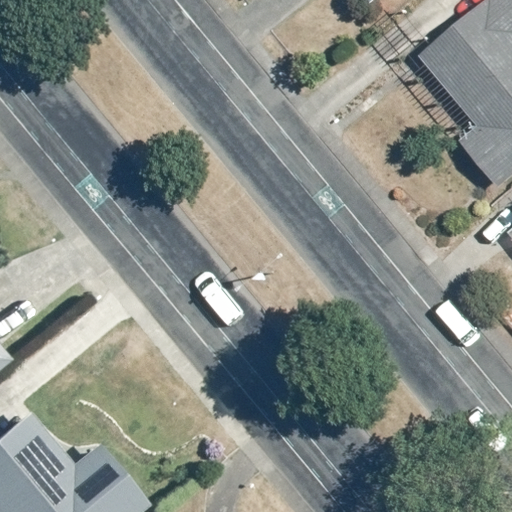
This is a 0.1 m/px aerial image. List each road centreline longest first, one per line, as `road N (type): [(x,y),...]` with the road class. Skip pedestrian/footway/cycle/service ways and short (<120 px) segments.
road 1 (secondary): [(108,0),(511,486)]
road 2 (secondary): [(393,511),(0,39)]
